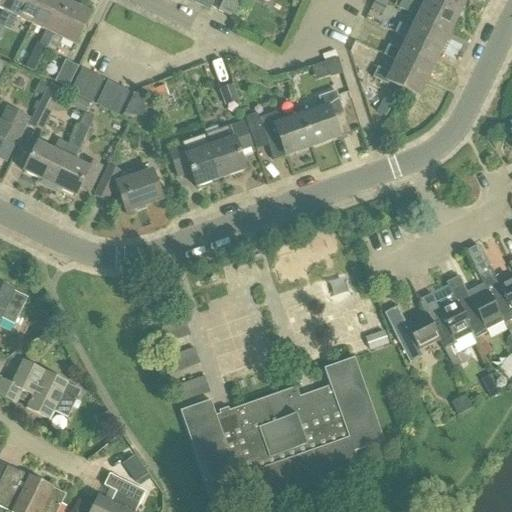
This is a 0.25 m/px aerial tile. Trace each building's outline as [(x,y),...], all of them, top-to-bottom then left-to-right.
[(2,28),(15,0),(0,0),(0,11),(1,12),(0,14),(0,35),(3,28),(2,28)] [(30,27),(43,0),(15,0),(2,28),(3,28),(9,31),(15,19),(30,27)] [(45,49),(67,4),(58,0),(43,0),(30,27),(44,33),(27,68),(35,72),(46,50),(45,49)] [(230,19),(239,0),(222,0),(217,12),(230,19)] [(378,0),(375,0),(370,11),(380,17),(387,4),(378,0)] [(404,0),(401,0),(398,9),(405,12),(415,18),(417,15),(450,31),(461,9),(441,0),(416,0),(414,5),(409,2),(404,0)] [(441,0),(461,9),(465,0),(441,0)] [(45,49),(46,50),(53,53),(59,41),(74,48),(90,16),(67,4),(45,49)] [(382,21),(379,28),(394,34),(405,40),(406,37),(439,54),(450,31),(417,15),(415,18),(409,30),(398,24),(389,20),(382,21)] [(429,76),(439,54),(406,37),(405,40),(399,52),(388,47),(383,56),(394,61),(395,59),(429,76)] [(417,99),(429,76),(395,59),(394,61),(388,74),(377,69),(372,79),(386,85),(387,84),(417,99)] [(329,79),(342,75),(337,60),(324,63),(329,79)] [(67,89),(78,68),(65,61),(54,83),(67,89)] [(81,99),(93,75),(81,70),(69,93),(81,99)] [(93,75),(81,99),(92,104),(104,80),(93,75)] [(40,81),(34,93),(42,97),(47,87),(48,85),(40,81)] [(107,111),(119,88),(107,82),(95,106),(107,111)] [(224,108),(238,102),(233,85),(218,90),(224,108)] [(149,104),(168,97),(164,86),(145,93),(149,104)] [(41,134),(61,94),(47,87),(42,97),(28,127),(41,134)] [(118,116),(129,93),(119,88),(107,111),(118,116)] [(300,117),(311,147),(349,134),(335,92),(318,98),(322,110),(300,117)] [(89,105),(80,101),(71,96),(67,105),(84,114),(89,105)] [(393,101),(384,96),(375,113),(385,117),(393,101)] [(0,151),(5,141),(15,146),(28,120),(6,110),(0,122),(0,151)] [(311,147),(300,117),(279,125),(275,113),(258,119),(256,114),(245,119),(256,151),(267,147),(272,161),(311,147)] [(220,180),(245,172),(239,156),(253,152),(243,123),(205,137),(220,180)] [(73,162),(89,129),(79,124),(68,147),(49,186),(74,199),(78,190),(88,195),(101,168),(91,163),(88,169),(73,162)] [(195,189),(220,180),(205,137),(167,150),(177,178),(190,174),(195,189)] [(68,147),(57,142),(52,152),(37,145),(23,174),(49,186),(68,147)] [(121,173),(109,168),(95,198),(106,203),(111,192),(117,190),(125,214),(162,201),(152,173),(135,179),(132,170),(121,173)] [(486,262),(472,269),(476,276),(481,285),(484,292),(485,292),(501,323),(500,323),(502,326),(504,324),(508,322),(511,320),(511,313),(511,312),(511,277),(498,285),(489,269),(486,262)] [(457,277),(444,284),(451,296),(470,334),(473,340),(486,333),(485,331),(500,323),(501,323),(485,292),(484,292),(481,285),(465,293),(460,283),(457,277)] [(0,319),(12,326),(25,299),(0,286),(0,319)] [(430,295),(417,302),(424,315),(437,341),(442,352),(444,351),(453,368),(460,364),(456,355),(453,356),(449,348),(456,345),(454,342),(470,334),(451,296),(435,305),(430,295)] [(397,308),(383,315),(409,364),(421,357),(418,351),(437,341),(424,315),(405,324),(397,308)] [(171,326),(178,340),(194,332),(187,319),(171,326)] [(369,352),(389,345),(384,332),(365,338),(369,352)] [(384,442),(354,359),(324,370),(330,387),(299,398),(296,387),(228,411),(227,408),(213,413),(209,402),(179,413),(212,506),(243,495),(239,485),(247,482),(255,506),(359,469),(354,453),(384,442)] [(79,393),(20,363),(9,386),(0,381),(0,397),(14,404),(20,393),(31,398),(25,410),(48,421),(52,413),(66,420),(79,393)] [(486,382),(497,401),(508,395),(497,376),(486,382)] [(452,408),(456,415),(470,408),(466,401),(452,408)] [(106,413),(94,420),(101,432),(112,425),(106,413)] [(143,471),(133,456),(121,464),(130,479),(143,471)] [(26,481),(15,476),(17,473),(5,468),(0,478),(0,509),(6,511),(56,511),(64,496),(27,478),(26,481)] [(134,511),(143,494),(107,476),(102,487),(114,493),(109,504),(97,497),(89,511),(134,511)]
